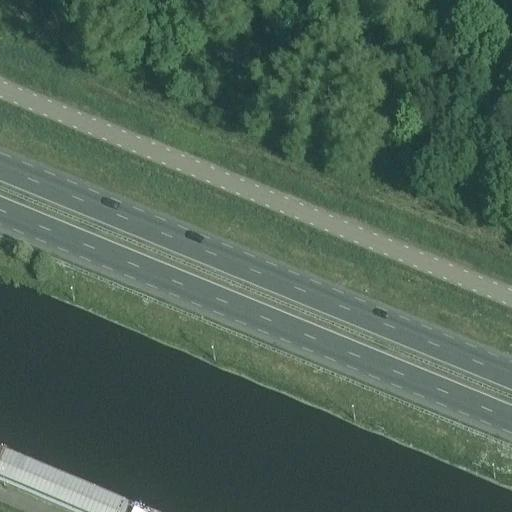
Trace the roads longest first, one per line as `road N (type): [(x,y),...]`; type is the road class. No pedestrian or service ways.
road 1 (unclassified): [(0,88),(511,299)]
road 2 (trunk): [(0,214),(511,425)]
road 3 (trunk): [(511,375),(0,165)]
